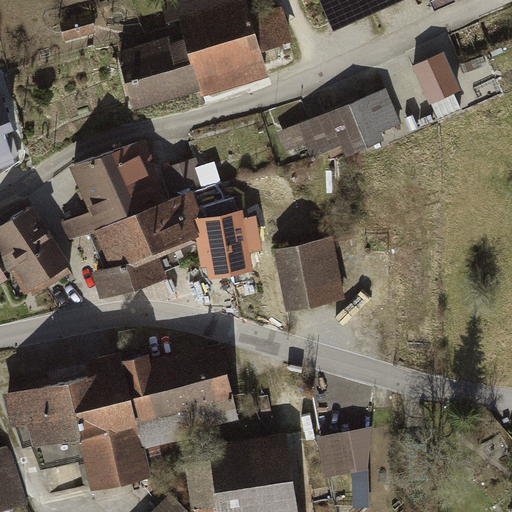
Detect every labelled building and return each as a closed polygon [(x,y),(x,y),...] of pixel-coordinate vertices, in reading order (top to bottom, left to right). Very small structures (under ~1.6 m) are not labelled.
[(174,0),(185,37),(116,54),(133,113),(267,76),(243,0),(174,0)] [(327,0),(339,27),(403,0),(327,0)] [(285,3),(252,14),(265,50),(297,38),(285,3)] [(96,36),(88,10),(62,18),(67,42),(96,36)] [(462,92),(445,55),(416,67),(431,105),(462,92)] [(0,78),(0,161),(18,155),(6,122),(15,119),(0,78)] [(388,86),(275,134),(284,156),(312,144),(321,166),(407,130),(388,86)] [(148,148),(71,171),(87,215),(64,224),(72,240),(93,232),(108,269),(96,273),(103,299),(168,282),(161,253),(182,246),(242,229),(226,186),(167,203),(148,148)] [(33,207),(0,228),(0,255),(27,297),(72,268),(33,207)] [(336,239),(275,251),(287,314),(348,303),(336,239)] [(394,304),(359,302),(357,335),(392,337),(394,304)] [(239,425),(221,344),(189,351),(124,364),(122,353),(85,361),(88,375),(5,393),(13,429),(31,425),(35,444),(80,435),(92,488),(151,475),(145,446),(239,425)] [(299,511),(286,431),(208,444),(219,511),(299,511)] [(358,473),(350,431),(319,437),(329,479),(358,473)] [(0,508),(28,502),(8,449),(0,450),(0,508)] [(189,511),(168,492),(148,511),(189,511)]
